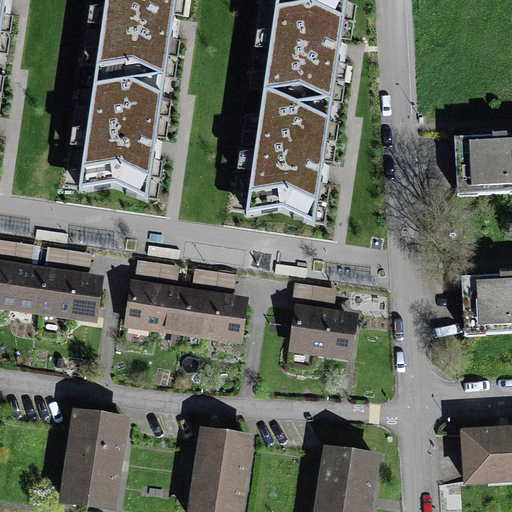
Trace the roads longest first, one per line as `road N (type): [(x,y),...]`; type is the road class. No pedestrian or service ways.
road 1 (residential): [(0,376),(245,410),(417,410)]
road 2 (residential): [(0,203),(410,262)]
road 3 (residential): [(410,262),(401,0)]
road 4 (residential): [(417,410),(410,262)]
